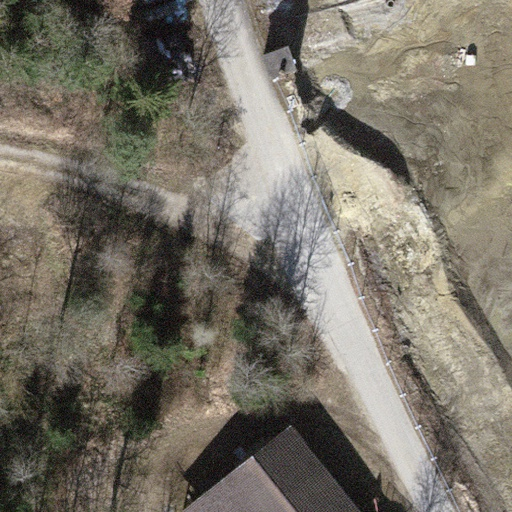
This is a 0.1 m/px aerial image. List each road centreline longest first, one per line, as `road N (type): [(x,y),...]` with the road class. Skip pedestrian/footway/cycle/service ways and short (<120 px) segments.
road 1 (track): [(482,511),(262,0)]
road 2 (track): [(382,290),(215,208),(0,149)]
